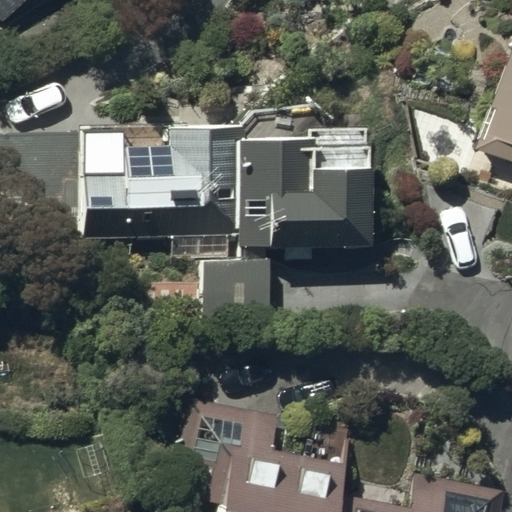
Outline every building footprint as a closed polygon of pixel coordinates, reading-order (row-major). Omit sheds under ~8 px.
[(0,0),(0,14),(1,16),(17,0),(0,0)] [(511,39),(508,38),(471,142),(511,156),(511,39)] [(240,121),(77,119),(76,234),(230,235),(230,244),(280,245),(280,258),(310,258),(310,241),(368,242),(369,163),(364,163),(365,124),(339,124),(315,104),(252,110),(240,121)] [(266,255),(198,255),(198,326),(266,326),(266,255)] [(188,393),(166,490),(212,500),(209,511),(496,511),(502,489),(415,470),(407,503),(391,500),(394,488),(362,482),(359,496),(335,491),(350,424),(309,415),(301,451),(267,444),(274,412),(188,393)]
